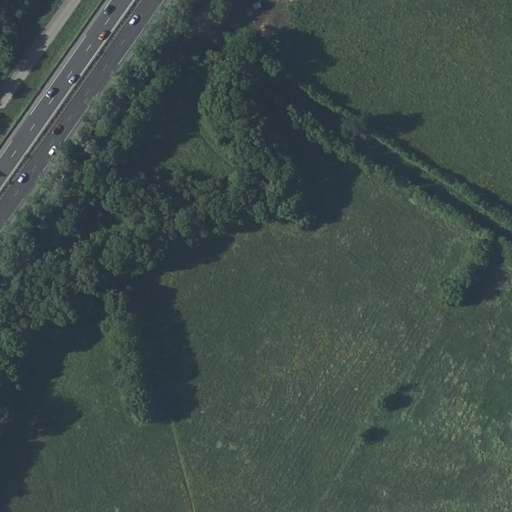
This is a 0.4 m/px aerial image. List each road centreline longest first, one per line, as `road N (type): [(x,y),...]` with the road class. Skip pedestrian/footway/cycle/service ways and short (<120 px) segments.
road 1 (track): [(511,238),(214,43)]
road 2 (track): [(202,20),(0,305)]
road 3 (trunk): [(0,215),(152,0)]
road 4 (trunk): [(121,0),(0,173)]
